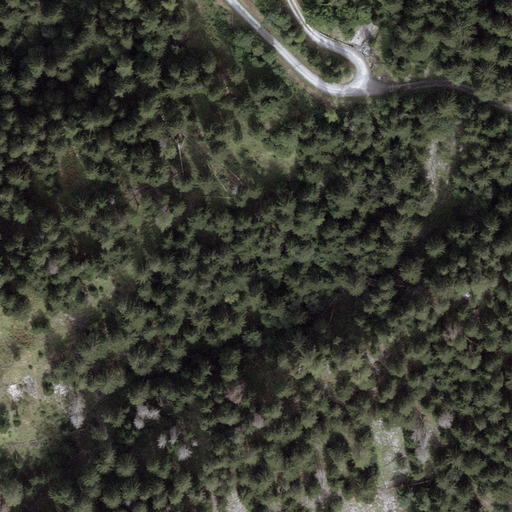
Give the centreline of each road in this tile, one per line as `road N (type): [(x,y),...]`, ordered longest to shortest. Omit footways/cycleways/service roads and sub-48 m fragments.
road 1 (track): [(361,81),(350,89),(317,82),(230,0)]
road 2 (track): [(511,107),(440,83),(382,88),(361,81)]
